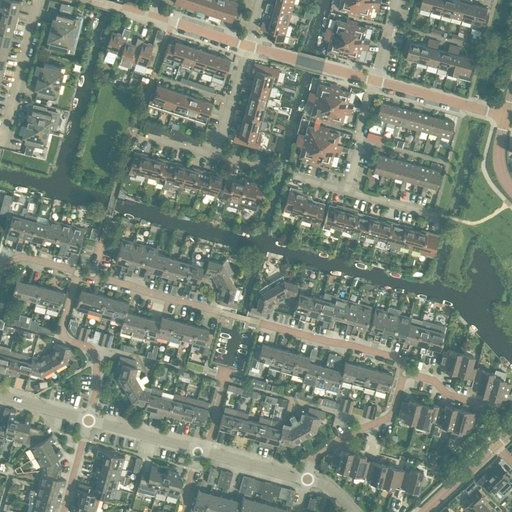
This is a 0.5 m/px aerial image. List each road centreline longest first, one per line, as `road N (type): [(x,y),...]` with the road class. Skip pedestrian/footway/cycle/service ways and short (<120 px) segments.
road 1 (residential): [(403,372),(390,355),(250,318)]
road 2 (residential): [(306,479),(313,455),(390,414),(403,372)]
road 3 (residential): [(3,141),(39,0)]
road 4 (residential): [(91,276),(226,312)]
road 5 (residential): [(377,81),(249,44)]
road 6 (residential): [(502,118),(377,81)]
